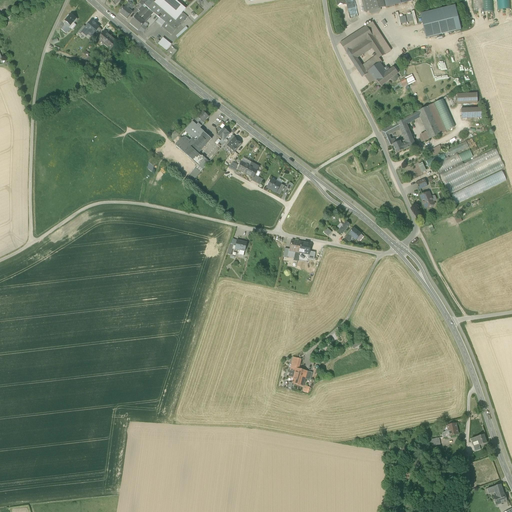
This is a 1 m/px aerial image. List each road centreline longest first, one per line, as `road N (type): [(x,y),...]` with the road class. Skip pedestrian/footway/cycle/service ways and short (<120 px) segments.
road 1 (residential): [(274,232),(101,202),(0,260)]
road 2 (unclassified): [(322,0),(330,40),(418,229),(396,248)]
road 3 (tertiary): [(307,174),(90,0)]
road 4 (tertiary): [(511,484),(449,322)]
road 5 (unclassified): [(396,248),(380,254),(274,232)]
